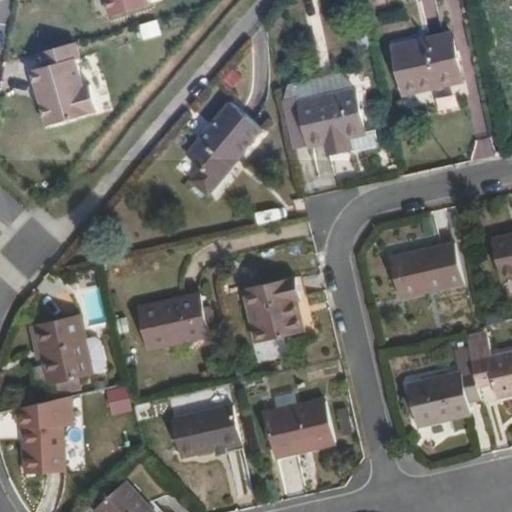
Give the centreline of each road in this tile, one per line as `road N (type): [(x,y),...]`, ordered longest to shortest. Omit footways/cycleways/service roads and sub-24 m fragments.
road 1 (residential): [(342,227),(337,259),(392,492)]
road 2 (residential): [(342,227),(374,201),(511,170)]
road 3 (residential): [(0,308),(46,255),(0,208)]
